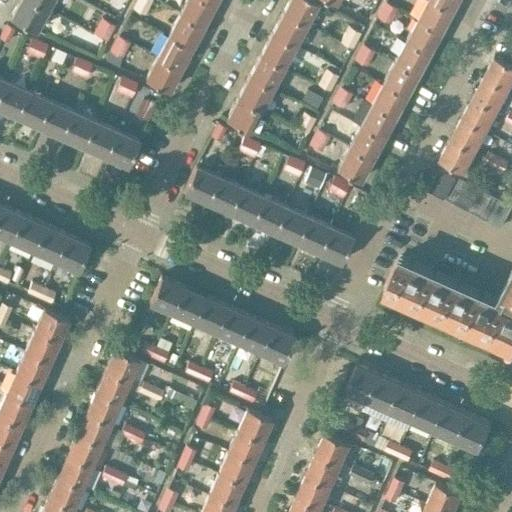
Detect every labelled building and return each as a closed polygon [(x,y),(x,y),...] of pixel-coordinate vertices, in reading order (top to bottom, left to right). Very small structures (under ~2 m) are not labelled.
[(17,0),(10,15),(35,28),(47,6),(35,0),(17,0)] [(135,0),(133,6),(144,12),(148,5),(139,0),(135,0)] [(185,0),(179,12),(203,24),(214,3),(208,0),(185,0)] [(288,0),(283,10),(306,22),(318,1),(316,0),(288,0)] [(381,8),(392,14),(396,6),(385,0),(381,8)] [(425,0),(416,17),(439,29),(451,8),(435,0),(425,0)] [(435,0),(451,8),(455,0),(435,0)] [(377,15),(388,22),(392,14),(381,8),(377,15)] [(271,31),(295,44),(306,22),(283,10),(271,31)] [(168,33),(191,45),(203,24),(179,12),(168,33)] [(97,24),(110,31),(114,23),(101,16),(97,24)] [(405,38),(428,50),(439,29),(416,17),(405,38)] [(0,32),(0,35),(7,39),(14,26),(6,22),(0,32)] [(93,31),(106,38),(110,31),(97,24),(93,31)] [(344,33),(356,39),(360,31),(348,25),(344,33)] [(260,52),(283,65),(295,44),(271,31),(260,52)] [(114,41),(126,47),(130,40),(118,33),(114,41)] [(157,54),(180,66),(191,45),(168,33),(157,54)] [(340,40),(352,47),(356,39),(344,33),(340,40)] [(26,49),(34,53),(39,39),(31,36),(26,49)] [(393,59),(417,72),(428,50),(405,38),(393,59)] [(34,53),(42,56),(47,42),(39,39),(34,53)] [(110,49),(122,55),(126,47),(114,41),(110,49)] [(358,50),(370,56),(374,49),(362,43),(358,50)] [(354,58),(366,64),(370,56),(358,50),(354,58)] [(249,73),(272,86),(283,65),(260,52),(249,73)] [(483,74),(508,87),(511,79),(511,58),(510,61),(495,53),(483,74)] [(159,83),(169,88),(180,66),(157,54),(145,76),(155,81),(155,82),(158,84),(159,83)] [(71,68),(78,72),(84,58),(76,55),(71,68)] [(78,72),(86,75),(92,62),(84,58),(78,72)] [(382,80),(405,93),(417,72),(393,59),(382,80)] [(322,75),(333,81),(337,74),(326,68),(322,75)] [(238,94),(261,107),(272,86),(249,73),(238,94)] [(115,88),(123,91),(129,77),(121,74),(115,88)] [(472,94),(497,108),(508,87),(483,74),(472,94)] [(318,83),(329,89),(333,81),(322,75),(318,83)] [(0,87),(0,106),(15,113),(27,87),(5,77),(0,87)] [(123,91),(131,94),(137,81),(129,77),(123,91)] [(371,101),(394,114),(405,93),(382,80),(371,101)] [(336,92),(347,99),(351,91),(340,85),(336,92)] [(15,113),(37,123),(49,97),(27,87),(15,113)] [(332,100),(343,106),(347,99),(336,92),(332,100)] [(239,123),(249,128),(261,107),(238,94),(226,116),(236,121),(235,123),(239,124),(239,123)] [(461,115),(486,128),(497,108),(472,94),(461,115)] [(37,123),(60,133),(71,107),(49,97),(37,123)] [(359,122),(382,135),(394,114),(371,101),(359,122)] [(60,133),(82,143),(94,117),(71,107),(60,133)] [(299,117),(311,124),(315,116),(303,110),(299,117)] [(450,135),(475,148),(486,128),(461,115),(450,135)] [(82,143),(104,153),(116,127),(94,117),(82,143)] [(295,125),(307,131),(311,124),(299,117),(295,125)] [(211,134),(219,138),(226,125),(218,121),(211,134)] [(348,144),(371,156),(382,135),(359,122),(348,144)] [(104,153),(127,164),(139,137),(116,127),(104,153)] [(313,135),(325,141),(329,133),(317,127),(313,135)] [(237,147),(245,151),(251,137),(243,134),(237,147)] [(309,143),(321,149),(325,141),(313,135),(309,143)] [(439,156),(463,169),(475,148),(450,135),(439,156)] [(245,151),(253,155),(259,141),(251,137),(245,151)] [(349,172),(359,178),(371,156),(348,144),(336,165),(346,170),(345,172),(349,173),(349,172)] [(483,158),(493,164),(498,155),(488,150),(483,158)] [(282,167),(290,171),(296,157),(288,154),(282,167)] [(493,164),(503,169),(508,160),(498,155),(493,164)] [(290,171),(298,174),(304,161),(296,157),(290,171)] [(183,189),(206,199),(218,173),(195,163),(183,189)] [(428,187),(444,196),(456,174),(440,166),(428,187)] [(206,199),(229,209),(240,183),(218,173),(206,199)] [(327,186),(334,190),(341,177),(334,173),(327,186)] [(444,196),(456,202),(467,181),(456,174),(444,196)] [(334,190),(342,194),(349,181),(341,177),(334,190)] [(456,202),(467,208),(478,186),(467,181),(456,202)] [(229,209),(251,219),(263,193),(240,183),(229,209)] [(467,208),(478,214),(489,192),(478,186),(467,208)] [(478,214),(488,220),(500,198),(489,192),(478,214)] [(251,219),(273,229),(285,203),(263,193),(251,219)] [(488,220),(500,226),(511,204),(500,198),(488,220)] [(0,202),(0,233),(11,238),(23,211),(1,201),(0,202)] [(273,229),(295,239),(307,213),(285,203),(273,229)] [(11,238),(33,248),(45,221),(23,211),(11,238)] [(295,239),(318,249),(329,223),(307,213),(295,239)] [(33,248),(55,258),(67,231),(45,221),(33,248)] [(318,249),(341,260),(352,233),(329,223),(318,249)] [(55,258),(78,268),(90,241),(67,231),(55,258)] [(383,289),(511,346),(511,345),(511,268),(497,295),(399,251),(383,289)] [(0,277),(6,280),(10,271),(0,266),(0,277)] [(149,300),(172,310),(184,283),(161,273),(149,300)] [(27,289),(39,295),(43,285),(31,280),(27,289)] [(172,310),(194,320),(206,293),(184,283),(172,310)] [(39,295),(50,300),(54,291),(43,285),(39,295)] [(194,320),(216,330),(228,303),(206,293),(194,320)] [(0,303),(0,312),(6,315),(11,305),(1,301),(0,303)] [(216,330),(238,340),(250,313),(228,303),(216,330)] [(33,327),(59,339),(68,317),(43,306),(33,327)] [(238,340),(260,350),(272,323),(250,313),(238,340)] [(260,350),(283,360),(295,333),(272,323),(260,350)] [(24,349),(49,360),(59,339),(33,327),(24,349)] [(140,349),(152,354),(156,345),(144,339),(140,349)] [(152,354),(163,359),(167,350),(156,345),(152,354)] [(104,368),(129,379),(139,357),(114,346),(104,368)] [(15,370),(40,381),(49,360),(24,349),(15,370)] [(184,368),(196,374),(200,364),(188,359),(184,368)] [(345,388),(368,398),(380,371),(357,361),(345,388)] [(196,374),(208,379),(212,370),(200,364),(196,374)] [(95,389),(120,400),(129,379),(104,368),(95,389)] [(5,391),(31,402),(40,381),(15,370),(5,391)] [(368,398),(390,408),(402,381),(380,371),(368,398)] [(228,388),(240,393),(244,384),(233,379),(228,388)] [(140,389),(150,393),(155,384),(144,380),(140,389)] [(390,408),(412,418),(424,391),(402,381),(390,408)] [(150,393),(161,398),(165,389),(155,384),(150,393)] [(240,393),(252,399),(256,389),(244,384),(240,393)] [(85,410),(111,421),(120,400),(95,389),(85,410)] [(0,402),(0,413),(21,423),(31,402),(5,391),(0,402)] [(412,418),(434,428),(446,401),(424,391),(412,418)] [(200,411),(209,415),(214,405),(205,400),(200,411)] [(434,428),(456,438),(468,410),(446,401),(434,428)] [(237,427),(262,438),(272,416),(246,405),(237,427)] [(76,431),(101,442),(111,421),(85,410),(76,431)] [(456,438),(479,448),(491,421),(468,410),(456,438)] [(196,421),(205,425),(209,415),(200,411),(196,421)] [(0,439),(12,445),(21,423),(0,413),(0,439)] [(340,427),(352,432),(356,423),(344,418),(340,427)] [(121,431),(131,436),(136,427),(125,422),(121,431)] [(352,432),(364,438),(368,429),(356,423),(352,432)] [(131,436),(142,440),(146,431),(136,427),(131,436)] [(227,448),(253,459),(262,438),(237,427),(227,448)] [(315,451),(340,462),(350,441),(325,429),(315,451)] [(67,452),(92,464),(101,442),(76,431),(67,452)] [(385,447),(396,452),(400,443),(389,438),(385,447)] [(0,464),(2,466),(12,445),(0,439),(0,464)] [(181,453),(190,457),(195,447),(186,443),(181,453)] [(396,452),(408,458),(412,448),(400,443),(396,452)] [(218,469),(243,481),(253,459),(227,448),(218,469)] [(306,472),(331,484),(340,462),(315,451),(306,472)] [(57,474),(83,485),(92,464),(67,452),(57,474)] [(177,463),(186,467),(190,457),(181,453),(177,463)] [(429,467),(441,472),(445,463),(433,458),(429,467)] [(349,472),(360,477),(364,467),(354,463),(349,472)] [(441,472),(452,477),(456,468),(445,463),(441,472)] [(102,473),(112,478),(116,469),(106,464),(102,473)] [(360,477),(370,481),(374,472),(364,467),(360,477)] [(112,478),(123,483),(127,473),(116,469),(112,478)] [(208,491),(234,502),(243,481),(218,469),(208,491)] [(296,493),(322,505),(331,484),(306,472),(296,493)] [(48,495),(73,506),(83,485),(57,474),(48,495)] [(390,485),(399,489),(404,479),(394,475),(390,485)] [(426,501),(451,511),(461,490),(436,479),(426,501)] [(162,495),(172,500),(176,489),(167,485),(162,495)] [(385,495),(395,499),(399,489),(390,485),(385,495)] [(199,511),(229,511),(234,502),(208,491),(199,511)] [(288,511),(318,511),(322,505),(296,493),(288,511)] [(40,511),(70,511),(73,506),(48,495),(40,511)] [(158,506),(167,510),(172,500),(162,495),(158,506)] [(421,511),(451,511),(426,501),(421,511)]
